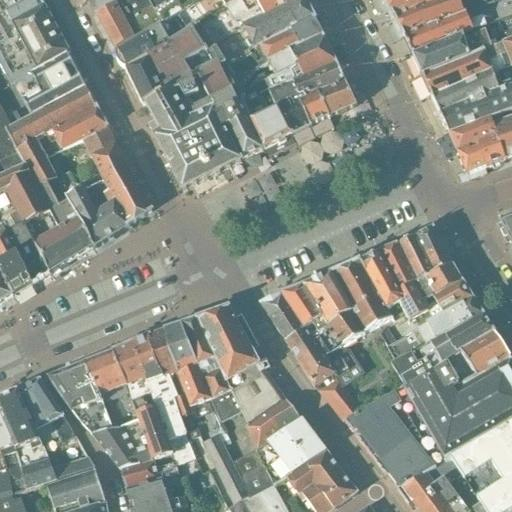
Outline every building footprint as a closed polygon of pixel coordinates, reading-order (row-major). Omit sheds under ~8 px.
[(15,85),(33,118),(85,90),(67,57),(71,55),(45,7),(44,7),(40,0),(0,0),(0,17),(11,38),(0,44),(0,66),(8,81),(16,77),(19,83),(15,85)] [(97,16),(117,5),(121,2),(125,0),(87,0),(96,16),(97,16)] [(117,5),(97,16),(113,47),(160,24),(155,14),(151,8),(147,0),(134,0),(123,6),(121,2),(117,5)] [(155,14),(174,3),(178,0),(147,0),(151,8),(155,14)] [(174,3),(155,14),(160,24),(163,28),(168,26),(177,41),(200,26),(218,14),(244,0),(202,0),(193,5),(179,11),(174,3)] [(244,0),(218,14),(200,26),(212,44),(267,18),(303,1),(302,0),(244,0)] [(384,0),(395,22),(448,0),(384,0)] [(448,0),(395,22),(396,25),(397,25),(403,37),(404,40),(506,0),(448,0)] [(511,0),(506,0),(404,40),(412,57),(412,59),(511,19),(511,0)] [(267,18),(212,44),(215,48),(228,72),(252,58),(250,55),(252,55),(315,23),(303,1),(267,18)] [(511,19),(412,59),(422,79),(421,80),(486,55),(511,44),(511,19)] [(252,55),(259,69),(323,40),(315,23),(252,55)] [(125,73),(127,73),(126,74),(134,92),(215,48),(212,44),(200,26),(177,41),(168,26),(163,28),(116,52),(117,55),(117,56),(117,59),(117,62),(117,63),(118,65),(119,68),(122,71),(125,73)] [(259,69),(234,81),(241,93),(242,96),(265,84),(297,68),(330,53),(323,40),(259,69)] [(511,44),(486,55),(421,80),(431,101),(494,77),(511,70),(511,44)] [(208,105),(242,163),(264,152),(238,98),(242,96),(241,93),(234,81),(228,72),(215,48),(134,92),(144,110),(147,109),(147,108),(176,96),(198,85),(208,105)] [(297,68),(265,84),(271,95),(269,96),(271,99),(298,86),(338,68),(335,62),(330,53),(297,68)] [(338,68),(298,86),(307,103),(318,97),(346,85),(346,84),(345,84),(338,68)] [(511,70),(494,77),(431,101),(440,117),(511,89),(511,70)] [(242,96),(238,98),(264,152),(293,139),(279,114),(269,118),(260,101),(269,96),(271,95),(265,84),(242,96)] [(176,96),(187,116),(208,105),(198,85),(176,96)] [(318,97),(331,122),(353,111),(357,120),(372,113),(364,96),(353,100),(346,85),(318,97)] [(279,114),(293,139),(331,122),(318,97),(307,103),(298,86),(271,99),(269,96),(260,101),(269,118),(279,114)] [(440,117),(449,136),(491,121),(492,122),(502,118),(511,114),(511,89),(440,117)] [(0,184),(48,278),(94,250),(96,249),(68,199),(48,161),(36,139),(96,110),(86,91),(85,90),(33,118),(12,129),(0,105),(0,184)] [(156,140),(183,194),(203,184),(222,175),(221,174),(240,164),(242,163),(208,105),(187,116),(176,96),(147,108),(147,109),(154,123),(148,126),(156,140)] [(36,139),(48,161),(64,154),(83,145),(83,144),(109,132),(97,110),(96,110),(36,139)] [(511,120),(493,127),(497,140),(505,164),(511,160),(511,120)] [(450,136),(449,136),(457,154),(476,147),(497,140),(493,127),(493,126),(492,122),(491,121),(449,136),(450,136)] [(114,200),(128,229),(152,215),(140,191),(128,171),(118,150),(117,150),(109,132),(83,144),(83,145),(91,163),(101,181),(98,183),(103,194),(89,202),(94,211),(114,200)] [(497,140),(476,147),(485,171),(503,164),(505,164),(497,140)] [(476,147),(457,154),(466,174),(458,177),(461,185),(487,175),(485,171),(476,147)] [(72,176),(60,183),(68,199),(96,249),(128,229),(126,225),(114,200),(94,211),(89,202),(83,191),(80,192),(72,176)] [(0,228),(29,290),(48,278),(0,184),(0,228)] [(392,231),(429,219),(423,198),(279,244),(286,266),(393,232),(392,231)] [(511,218),(499,222),(511,246),(511,218)] [(0,279),(10,301),(15,298),(29,290),(0,228),(0,279)] [(436,277),(453,268),(447,258),(454,255),(446,236),(438,240),(434,232),(415,240),(436,277)] [(414,287),(430,315),(435,312),(433,308),(437,300),(441,298),(433,280),(436,277),(415,240),(415,241),(415,240),(399,248),(417,285),(414,287)] [(412,330),(414,334),(434,323),(430,315),(414,287),(417,285),(399,248),(398,248),(380,257),(402,303),(400,304),(407,320),(406,321),(412,330)] [(395,328),(406,321),(407,320),(400,304),(402,303),(380,257),(379,257),(362,264),(361,264),(359,265),(393,322),(394,325),(393,325),(395,328)] [(334,339),(341,351),(348,347),(349,350),(392,323),(393,325),(394,325),(393,322),(359,265),(332,277),(350,308),(341,313),(344,318),(330,326),(337,337),(334,339)] [(436,277),(433,280),(441,298),(463,286),(462,284),(453,268),(436,277)] [(331,277),(306,289),(330,326),(344,318),(341,313),(350,308),(332,277),(331,278),(331,277)] [(0,307),(10,301),(0,279),(0,307)] [(430,315),(434,323),(474,302),(463,286),(441,298),(437,300),(433,308),(435,312),(430,315)] [(286,296),(282,298),(309,330),(319,342),(316,344),(339,381),(345,389),(365,376),(348,350),(349,350),(348,347),(341,351),(334,339),(337,337),(330,326),(306,289),(302,290),(286,296)] [(262,309),(285,345),(309,330),(282,298),(260,308),(260,309),(262,309)] [(395,363),(396,364),(483,318),(482,316),(474,302),(434,323),(414,334),(412,330),(409,331),(411,334),(397,344),(387,349),(387,350),(395,363)] [(242,415),(249,428),(287,403),(264,373),(270,371),(268,366),(242,319),(235,322),(230,311),(198,323),(236,413),(240,411),(242,415)] [(395,363),(390,367),(403,388),(405,390),(428,376),(430,380),(451,368),(448,363),(495,335),(483,318),(396,364),(395,363)] [(212,404),(222,426),(242,415),(240,411),(236,413),(198,323),(182,328),(212,404)] [(388,327),(381,336),(387,349),(397,344),(388,327)] [(182,328),(179,329),(177,328),(166,332),(166,334),(164,334),(192,411),(211,404),(211,403),(182,328)] [(285,345),(315,390),(334,379),(337,383),(339,381),(316,344),(319,342),(309,330),(285,345)] [(186,438),(189,443),(202,439),(194,416),(193,416),(192,411),(164,334),(152,338),(151,338),(150,339),(186,438)] [(495,335),(448,363),(451,368),(464,388),(510,362),(510,361),(511,360),(495,337),(495,336),(495,335)] [(176,465),(178,469),(196,462),(189,443),(186,438),(150,339),(136,344),(132,346),(169,444),(174,457),(173,457),(176,465)] [(154,462),(154,464),(173,457),(174,457),(169,444),(132,346),(130,347),(113,354),(126,389),(128,389),(134,404),(132,405),(131,405),(138,423),(148,451),(152,463),(154,462)] [(100,400),(102,399),(126,389),(113,354),(84,366),(100,400)] [(361,413),(344,423),(396,493),(397,493),(511,424),(511,364),(510,362),(464,388),(451,368),(430,380),(428,376),(405,390),(402,389),(361,413)] [(73,414),(82,424),(105,424),(110,420),(102,399),(100,400),(84,366),(49,380),(49,381),(73,414)] [(337,383),(319,393),(342,424),(344,423),(361,413),(345,389),(339,381),(337,383)] [(73,448),(75,452),(82,448),(65,420),(64,421),(42,384),(41,384),(42,384),(42,383),(41,383),(18,393),(36,434),(43,447),(60,439),(67,451),(73,448)] [(0,401),(0,415),(32,493),(46,489),(46,488),(58,485),(53,471),(43,447),(36,434),(18,393),(0,401)] [(257,452),(257,453),(301,423),(294,413),(287,403),(249,428),(250,429),(245,431),(257,452)] [(0,457),(16,498),(21,497),(32,493),(0,415),(0,457)] [(93,436),(120,473),(152,463),(148,451),(136,454),(122,429),(118,431),(114,431),(110,420),(105,424),(82,424),(92,436),(93,436)] [(254,453),(265,472),(314,438),(302,422),(301,423),(257,453),(257,452),(254,453)] [(148,451),(138,423),(122,429),(136,454),(148,451)] [(511,511),(511,424),(397,493),(411,511),(511,511)] [(235,511),(244,507),(274,489),(265,472),(254,453),(233,464),(225,449),(232,446),(227,435),(226,435),(214,440),(202,446),(234,508),(235,511)] [(265,472),(274,489),(288,480),(326,455),(314,438),(265,472)] [(302,496),(313,511),(333,511),(357,496),(327,455),(326,455),(288,480),(299,497),(302,496)] [(0,502),(16,498),(0,457),(0,502)] [(59,460),(49,463),(53,471),(58,485),(96,475),(95,472),(96,472),(89,460),(62,468),(59,460)] [(152,463),(120,473),(121,475),(127,492),(162,481),(162,482),(176,477),(180,476),(176,465),(156,471),(154,464),(153,462),(152,463)] [(46,489),(54,511),(81,511),(106,506),(96,475),(58,485),(46,488),(46,489)] [(126,492),(129,511),(172,496),(170,490),(179,487),(176,477),(162,482),(162,481),(127,492),(126,492)] [(286,511),(274,489),(244,507),(247,511),(286,511)] [(129,511),(183,511),(188,510),(184,499),(174,502),(172,496),(129,511)] [(0,502),(0,511),(26,511),(21,497),(16,498),(0,502)]
